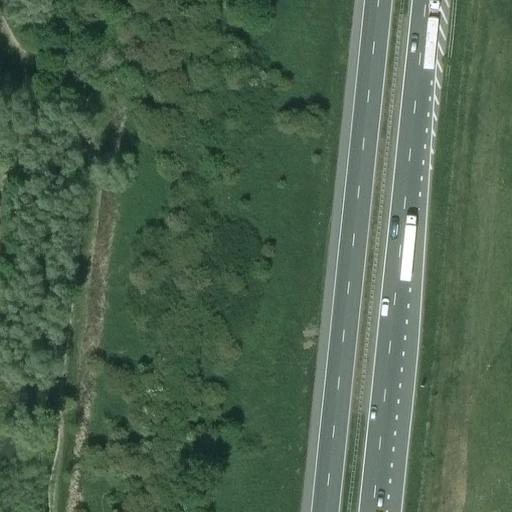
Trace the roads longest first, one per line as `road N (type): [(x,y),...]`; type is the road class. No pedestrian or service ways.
road 1 (motorway): [(377,0),(324,511)]
road 2 (motorway): [(372,511),(425,0)]
